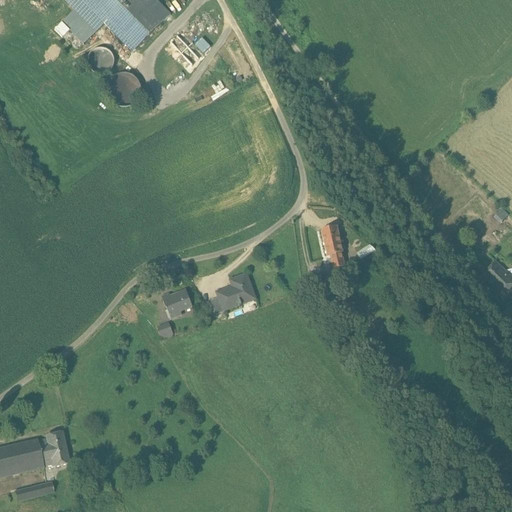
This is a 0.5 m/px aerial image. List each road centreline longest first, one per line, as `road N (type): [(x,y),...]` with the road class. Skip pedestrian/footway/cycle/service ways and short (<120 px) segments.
road 1 (track): [(264,0),(511,337)]
road 2 (residential): [(300,203),(244,245),(135,278),(97,323),(0,395)]
road 3 (residential): [(300,203),(295,152),(221,0)]
